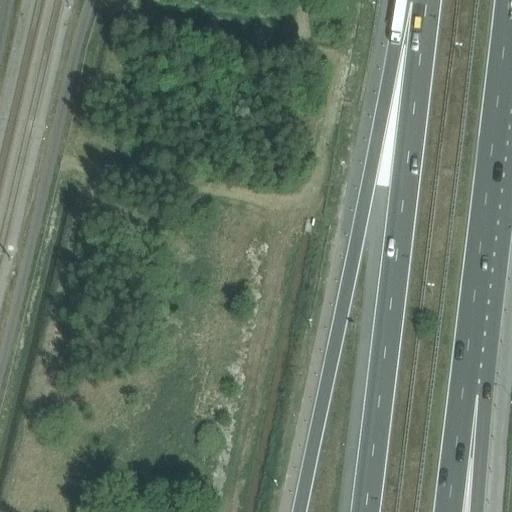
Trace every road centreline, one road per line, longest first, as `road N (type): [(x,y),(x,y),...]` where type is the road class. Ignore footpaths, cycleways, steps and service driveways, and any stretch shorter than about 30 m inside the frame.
road 1 (motorway): [(424,4),(368,183),(300,511)]
road 2 (motorway): [(424,4),(367,511)]
road 3 (motorway): [(465,385),(509,0)]
road 4 (motorway): [(447,511),(465,385)]
road 5 (motorway): [(465,511),(465,385)]
